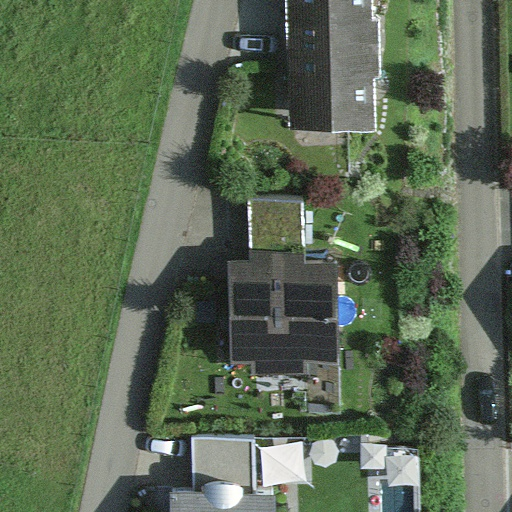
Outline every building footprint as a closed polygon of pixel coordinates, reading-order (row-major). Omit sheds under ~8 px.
[(370,0),(288,0),(292,115),(372,113),(371,65),(380,65),(378,6),(370,6),(370,0)] [(249,190),(250,240),(307,239),(305,188),(249,190)] [(307,248),(307,239),(250,240),(250,251),(229,251),(230,356),(251,356),(251,365),(308,365),(308,351),(341,351),(340,247),(307,248)] [(255,429),(193,430),(194,481),(255,480),(255,429)] [(171,511),(288,511),(288,503),(275,503),(275,480),(255,480),(194,481),(171,482),(171,511)]
